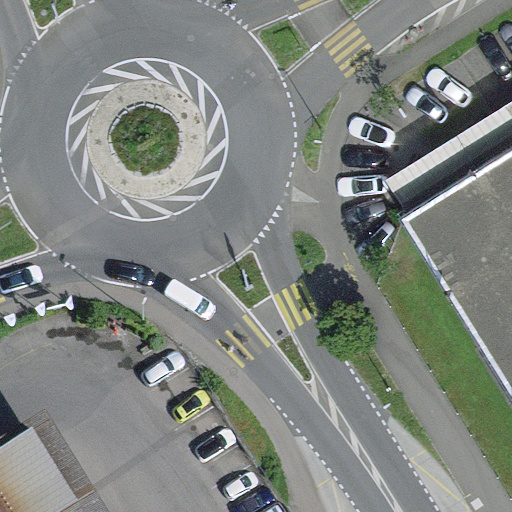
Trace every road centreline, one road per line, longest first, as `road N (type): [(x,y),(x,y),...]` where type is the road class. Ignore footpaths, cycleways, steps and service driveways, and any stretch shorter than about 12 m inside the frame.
road 1 (tertiary): [(204,221),(399,511)]
road 2 (tertiary): [(204,221),(226,202),(250,151),(244,95),(229,70)]
road 3 (tertiary): [(57,189),(97,227),(123,236),(179,234),(204,221)]
road 4 (tertiary): [(229,70),(186,37),(160,30),(132,30),(82,51)]
road 5 (tertiary): [(82,51),(64,69),(43,115),(41,141),(57,189)]
road 6 (unclassified): [(229,70),(355,0)]
